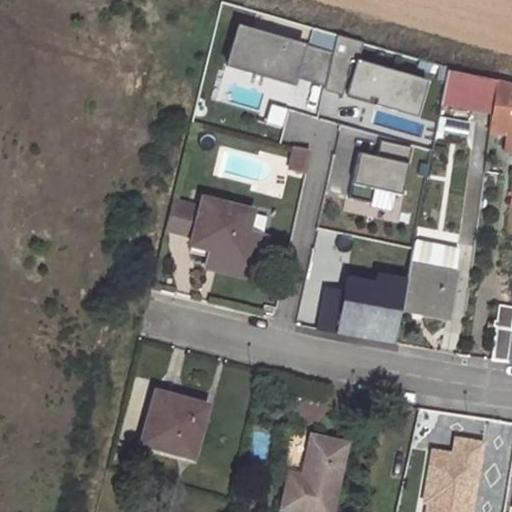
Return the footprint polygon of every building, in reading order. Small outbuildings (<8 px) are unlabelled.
[(495,81),(447,72),(441,103),(491,112),(495,81)] [(511,86),(495,81),(491,112),(488,132),(500,134),(511,135),(511,129),(511,86)] [(342,143),(333,181),(355,186),(364,148),(342,143)] [(309,152),(293,149),(288,170),(304,173),(309,152)] [(199,210),(170,203),(163,232),(191,239),(189,247),(207,252),(204,264),(215,267),(214,272),(234,277),(253,282),(258,262),(255,261),(261,236),(245,232),(250,214),(201,202),(199,210)] [(454,276),(407,267),(398,309),(415,313),(422,315),(423,311),(446,315),(454,276)] [(323,299),(318,330),(355,336),(390,342),(393,326),(391,326),(393,309),(371,306),(370,311),(343,307),(344,301),(323,299)] [(511,309),(499,308),(492,361),(506,363),(510,335),(511,320),(511,309)] [(156,388),(152,400),(184,408),(186,402),(187,397),(173,393),(156,388)] [(152,400),(140,445),(192,459),(206,407),(186,402),(184,408),(152,400)] [(288,475),(280,509),(291,511),(329,511),(345,446),(325,441),(310,438),(301,478),(288,475)] [(468,511),(480,445),(454,441),(452,456),(431,453),(423,502),(427,503),(425,511),(468,511)]
